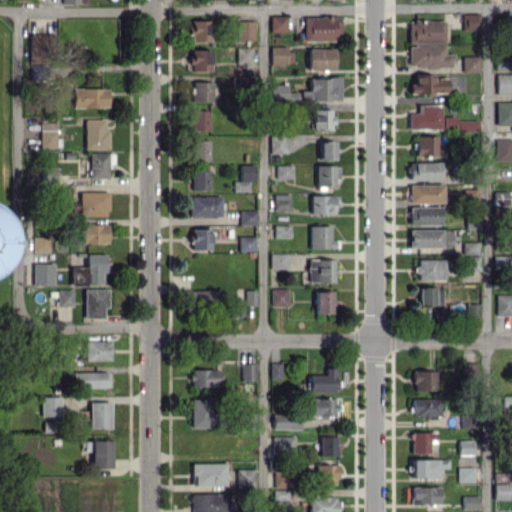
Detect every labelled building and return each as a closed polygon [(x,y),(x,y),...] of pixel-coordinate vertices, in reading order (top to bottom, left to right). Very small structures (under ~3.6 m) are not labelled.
[(461,29),(478,29),(478,13),(460,13),(461,29)] [(286,16),(269,15),(269,31),(285,31),(286,16)] [(340,40),(339,16),(302,17),(302,41),(340,40)] [(188,20),(187,41),(209,41),(210,20),(188,20)] [(253,42),(254,21),(234,20),(233,42),(253,42)] [(443,43),(443,20),(407,21),(407,43),(443,43)] [(27,57),(42,57),(43,34),(28,33),(27,57)] [(443,54),(443,44),(407,45),(408,67),(452,66),(451,53),(443,54)] [(333,48),(306,48),(306,69),(333,70),(333,48)] [(208,71),(209,50),(189,49),(189,70),(208,71)] [(478,55),(460,56),(460,72),(478,72),(478,55)] [(495,94),(511,93),(511,73),(494,74),(495,94)] [(444,76),(413,76),(413,84),(408,84),(408,93),(444,93),(444,76)] [(210,101),(210,81),(191,81),(191,101),(210,101)] [(286,84),(268,84),(267,101),(286,102),(286,84)] [(70,107),(106,107),(106,88),(70,88),(70,107)] [(511,101),(495,101),(495,124),(511,124),(511,101)] [(477,129),(477,120),(453,120),(453,116),(440,116),(440,104),(419,104),(419,113),(407,113),(408,130),(477,129)] [(208,131),(207,108),(188,109),(189,131),(208,131)] [(331,109),(311,109),(312,129),(331,128),(331,109)] [(83,149),(107,148),(107,129),(103,129),(103,118),(83,119),(83,149)] [(38,146),(54,146),(55,122),(39,122),(38,146)] [(285,135),(268,135),(269,153),(286,153),(285,135)] [(435,135),(414,136),(414,156),(444,155),(444,146),(436,146),(435,135)] [(511,138),(496,137),(495,158),(511,159),(511,138)] [(207,161),(208,139),(190,139),(189,160),(207,161)] [(318,159),(333,159),(333,141),(318,141),(318,159)] [(107,178),(106,152),(87,153),(87,178),(107,178)] [(440,180),(440,162),(408,162),(408,179),(440,180)] [(248,191),(248,180),(253,180),(253,164),(238,164),(238,180),(231,180),(232,191),(248,191)] [(291,165),(274,165),(275,178),(291,178),(291,165)] [(323,185),(338,185),(338,166),(323,165),(323,185)] [(208,189),(207,169),(190,169),(191,189),(208,189)] [(407,184),(408,203),(442,202),(441,184),(407,184)] [(107,191),(75,191),(75,202),(78,202),(78,215),(107,216),(107,191)] [(506,191),(492,191),(492,205),(506,205),(506,191)] [(332,213),(332,204),(337,204),(337,195),(308,195),(309,213),(332,213)] [(188,216),(220,216),(219,196),(187,196),(188,216)] [(288,199),(272,199),(272,209),(287,210),(288,199)] [(440,207),(408,206),(408,224),(440,225),(440,207)] [(238,225),(255,224),(255,210),(238,210),(238,225)] [(77,242),(106,243),(107,224),(77,223),(77,242)] [(289,237),(289,225),(272,225),(272,237),(289,237)] [(308,248),(336,248),(336,239),(329,239),(329,225),(308,226),(308,248)] [(190,249),(210,249),(209,228),(189,229),(190,249)] [(452,246),(452,229),(408,229),(408,247),(452,246)] [(31,251),(47,252),(48,237),(32,236),(31,251)] [(237,250),(253,250),(253,236),(237,236),(237,250)] [(286,253),(268,253),(268,268),(286,268),(286,253)] [(104,254),(85,254),(85,284),(101,283),(101,272),(105,272),(104,254)] [(478,255),(465,255),(465,271),(478,271),(478,255)] [(509,256),(493,255),(492,268),(508,269),(509,256)] [(333,259),(307,259),(307,282),(333,281),(333,259)] [(415,279),(443,279),(443,259),(415,259),(415,279)] [(53,285),(53,263),(31,263),(31,285),(53,285)] [(441,288),(416,287),(416,305),(440,305),(441,288)] [(107,289),(83,288),(82,318),(102,318),(102,307),(106,307),(107,289)] [(235,305),(254,306),(255,289),(235,288),(235,305)] [(286,288),(270,288),(270,306),(286,306),(286,288)] [(56,306),(71,306),(71,289),(56,290),(56,306)] [(220,289),(189,290),(190,305),(220,304),(220,289)] [(332,313),(331,290),(313,291),(314,313),(332,313)] [(511,293),(494,294),(495,316),(511,315),(511,293)] [(466,304),(466,317),(479,317),(478,303),(466,304)] [(109,360),(109,340),(83,340),(83,360),(109,360)] [(279,379),(280,362),(269,362),(269,378),(279,379)] [(476,363),(461,362),(460,380),(475,381),(476,363)] [(334,392),(334,368),(324,367),(324,374),(307,374),(307,391),(334,392)] [(214,369),(190,369),(190,386),(214,386),(214,369)] [(411,391),(434,390),(434,370),(411,370),(411,391)] [(106,372),(56,371),(56,388),(105,388),(106,372)] [(437,385),(445,385),(445,371),(436,372),(437,385)] [(59,396),(39,396),(39,415),(59,416),(59,396)] [(439,416),(439,397),(411,398),(411,416),(439,416)] [(308,398),(308,416),(338,416),(338,398),(308,398)] [(211,399),(189,399),(190,427),(211,427),(211,399)] [(89,401),(88,428),(109,428),(109,401),(89,401)] [(459,414),(460,427),(474,427),(473,414),(459,414)] [(299,428),(299,415),(272,416),(272,429),(299,428)] [(410,453),(427,453),(427,443),(434,443),(434,431),(410,431),(410,453)] [(335,435),(318,436),(319,456),(336,455),(335,435)] [(293,436),(271,436),(271,454),(293,455),(293,436)] [(110,440),(90,440),(90,467),(110,468),(110,440)] [(472,454),(472,440),(456,440),(457,455),(472,454)] [(411,478),(436,478),(436,459),(410,459),(411,478)] [(317,483),(335,484),(336,462),(317,462),(317,483)] [(224,463),(190,463),(190,486),(225,485),(224,463)] [(473,481),(472,466),(455,467),(456,481),(473,481)] [(235,469),(235,487),(253,486),(253,469),(235,469)] [(273,486),(290,487),(290,471),(273,471),(273,486)] [(492,499),(507,499),(507,472),(492,472),(492,499)] [(438,504),(438,486),(410,485),(410,503),(438,504)] [(287,489),(271,490),(272,505),(288,505),(287,489)] [(227,511),(227,493),(190,493),(190,511),(227,511)] [(477,495),(461,495),(461,509),(477,509),(477,495)] [(335,511),(336,497),(307,497),(307,511),(335,511)]
